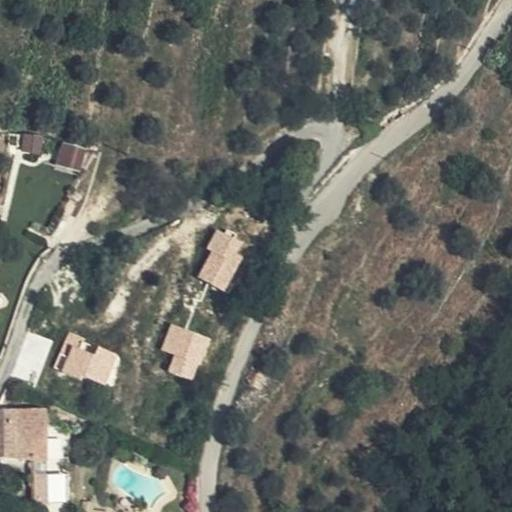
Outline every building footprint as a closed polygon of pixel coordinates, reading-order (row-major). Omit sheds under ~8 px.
[(82,169),(85,147),(59,143),(56,165),(82,169)] [(218,228),(195,276),(224,290),(247,243),(218,228)] [(172,268),(189,273),(197,247),(178,242),(172,268)] [(169,324),(160,350),(172,354),(166,371),(196,381),(210,337),(169,324)] [(64,334),(53,370),(108,386),(119,351),(64,334)] [(46,420),(23,417),(17,445),(23,448),(16,466),(38,470),(46,420)] [(74,425),(46,420),(38,470),(55,472),(58,454),(69,456),(74,425)] [(0,424),(0,439),(5,440),(10,425),(0,424)] [(0,485),(13,454),(0,450),(0,485)] [(66,474),(69,456),(58,454),(55,472),(66,474)]
